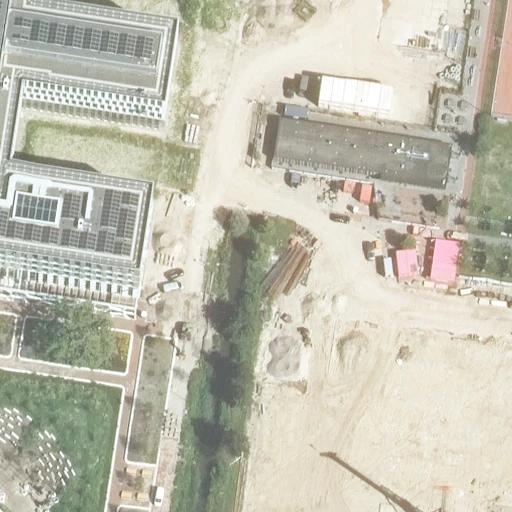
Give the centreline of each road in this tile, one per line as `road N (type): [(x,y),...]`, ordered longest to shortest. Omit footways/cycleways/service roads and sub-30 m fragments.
road 1 (unclassified): [(370,0),(362,52),(228,32),(219,96)]
road 2 (unknown): [(219,96),(185,334)]
